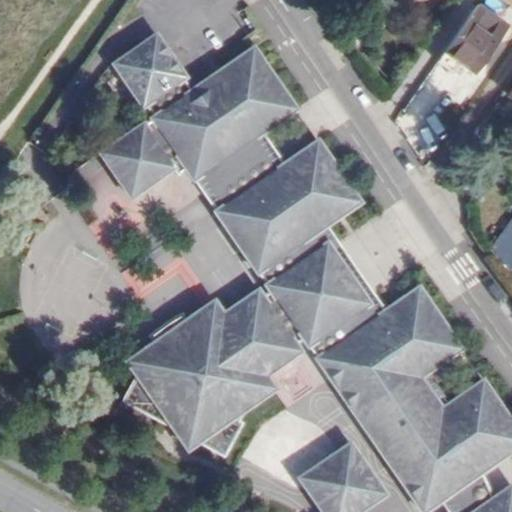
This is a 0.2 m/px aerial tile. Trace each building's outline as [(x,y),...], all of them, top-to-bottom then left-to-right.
[(477,6),(444,53),(474,74),(506,27),(477,6)] [(164,44),(157,34),(143,43),(150,54),(164,44)] [(0,318),(313,98),(270,37),(68,176),(0,223),(0,318)] [(283,165),(262,133),(295,110),(253,49),(192,90),(184,78),(186,77),(164,44),(150,54),(143,43),(114,63),(143,106),(145,104),(154,117),(103,152),(134,197),(183,163),(271,291),(265,296),(261,291),(227,314),(217,300),(188,320),(184,314),(172,319),(162,326),(153,335),(157,341),(149,347),(162,366),(158,373),(139,369),(122,404),(227,456),(250,410),(248,409),(278,388),(268,374),(302,350),(298,345),(305,340),(423,511),(427,511),(442,501),(449,511),(498,511),(494,511),(496,496),(496,489),(496,481),(494,465),(511,453),(511,424),(483,382),(450,405),(428,374),(461,351),(419,289),(385,313),(371,292),(362,298),(331,253),(340,247),(326,226),(359,203),(317,142),(283,165)] [(511,216),(490,248),(506,270),(511,261),(511,216)] [(371,292),(340,247),(331,253),(362,298),(371,292)] [(360,511),(386,495),(351,444),(301,479),(323,511),(360,511)]
